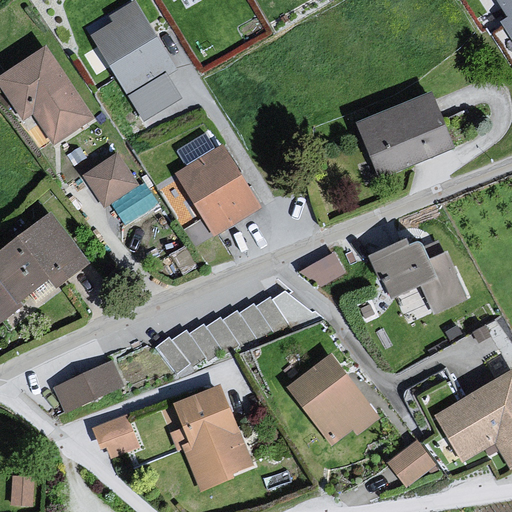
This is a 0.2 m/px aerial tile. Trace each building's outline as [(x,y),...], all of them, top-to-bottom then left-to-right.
[(511,0),(496,0),(508,19),(502,23),(511,39),(511,0)] [(92,41),(131,101),(178,74),(135,8),(107,22),(111,26),(92,41)] [(34,118),(56,149),(98,123),(49,50),(0,79),(0,89),(25,125),(34,118)] [(434,97),(354,128),(375,184),(455,150),(434,97)] [(206,131),(178,143),(184,157),(212,146),(206,131)] [(224,149),(173,179),(213,239),(260,208),(224,149)] [(117,160),(85,180),(104,208),(137,191),(117,160)] [(92,268),(50,218),(0,254),(0,325),(49,282),(57,294),(92,268)] [(403,244),(367,258),(390,299),(421,289),(436,284),(429,267),(420,246),(407,251),(403,244)] [(337,251),(305,264),(313,283),(345,270),(337,251)] [(447,259),(429,267),(436,284),(421,289),(441,318),(469,303),(447,259)] [(160,342),(173,371),(285,321),(272,293),(160,342)] [(329,362),(286,394),(332,453),(353,435),(357,442),(381,424),(329,362)] [(111,363),(52,390),(64,418),(126,389),(111,363)] [(511,375),(432,420),(461,469),(495,447),(509,474),(511,472),(511,375)] [(221,391),(172,411),(175,426),(167,431),(175,451),(178,449),(202,497),(252,468),(221,391)] [(126,419),(93,433),(102,454),(110,454),(114,463),(141,448),(126,419)] [(416,445),(387,467),(406,492),(438,470),(416,445)]
